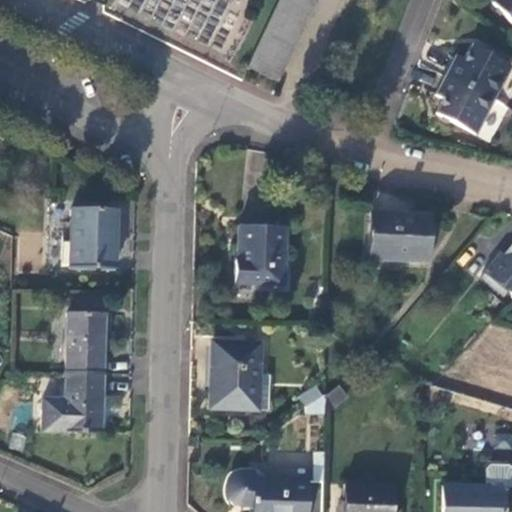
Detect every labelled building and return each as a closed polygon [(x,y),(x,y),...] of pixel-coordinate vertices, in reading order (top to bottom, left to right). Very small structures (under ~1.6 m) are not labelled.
[(270,0),(230,84),(262,98),(308,0),(270,0)] [(511,27),(511,0),(496,0),(491,5),(511,27)] [(445,76),(494,101),(511,67),(470,45),(463,60),(456,56),(445,76)] [(476,137),(494,101),(445,76),(434,96),(442,100),(435,115),(476,137)] [(494,100),(477,135),(489,141),(507,106),(494,100)] [(113,270),(115,210),(69,210),(67,269),(113,270)] [(429,216),(371,213),(369,261),(426,265),(429,216)] [(283,287),(285,227),(238,227),(237,259),(233,260),(233,286),(283,287)] [(511,246),(505,256),(500,252),(484,273),(507,294),(511,288),(511,246)] [(484,273),(479,279),(503,299),(507,294),(484,273)] [(64,375),(100,376),(102,315),(66,314),(64,375)] [(257,412),(259,344),(212,344),(210,411),(257,412)] [(99,434),(100,376),(64,375),(63,401),(39,401),(39,433),(99,434)] [(304,410),(323,397),(315,385),(298,397),(304,410)] [(338,385),(324,396),(334,408),(347,397),(338,385)] [(248,450),(199,450),(198,475),(248,475),(248,450)] [(487,471),(486,488),(502,488),(511,488),(511,472),(508,468),(490,467),(487,471)] [(244,505),(249,505),(248,511),(321,511),(322,488),(307,487),(307,482),(244,481),(238,476),(236,477),(233,479),(230,483),(229,485),(227,489),(227,493),(227,496),(228,499),(229,502),(231,506),(235,509),(238,510),(244,505)] [(392,511),(393,486),(342,485),(341,511),(392,511)] [(442,487),(441,511),(502,511),(502,488),(486,488),(442,487)]
